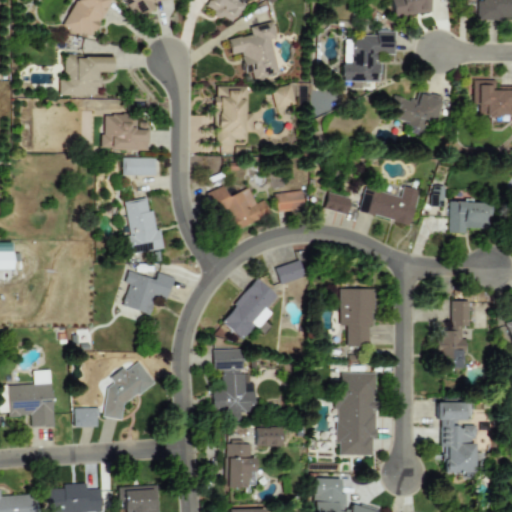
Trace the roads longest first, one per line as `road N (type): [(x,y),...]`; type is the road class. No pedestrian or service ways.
road 1 (residential): [(191,511),(184,337),(203,295),(235,263),(279,242),(326,237),(417,267),(491,268)]
road 2 (residential): [(218,278),(186,220),(174,62)]
road 3 (residential): [(406,264),(404,476)]
road 4 (residential): [(0,463),(186,450)]
